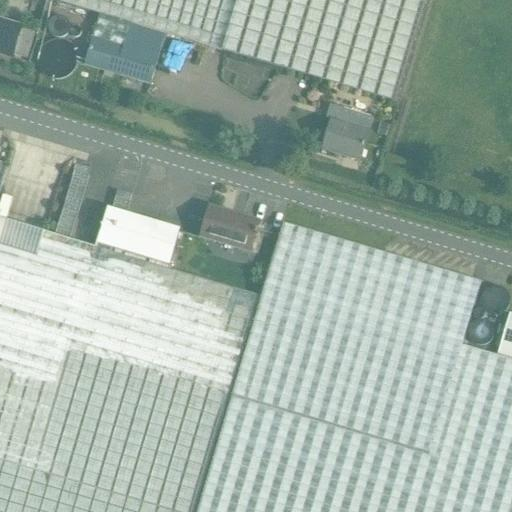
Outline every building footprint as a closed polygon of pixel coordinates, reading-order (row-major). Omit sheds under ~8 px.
[(130,25),(165,35),(393,104),(423,0),(50,0),(51,1),(99,16),(92,39),(123,48),(130,25)] [(0,55),(13,60),(22,29),(0,22),(0,55)] [(150,87),(165,35),(130,25),(123,48),(92,39),(84,67),(150,87)] [(358,163),(368,132),(372,121),(328,107),(324,120),(331,123),(322,151),(358,163)] [(107,209),(95,249),(168,271),(180,230),(107,209)] [(248,253),(257,224),(209,209),(200,239),(248,253)] [(0,511),(193,511),(257,297),(168,271),(95,249),(0,220),(0,511)] [(511,511),(511,360),(497,356),(462,345),(480,284),(283,225),(231,399),(197,511),(511,511)] [(511,315),(510,314),(497,356),(511,360),(511,315)]
